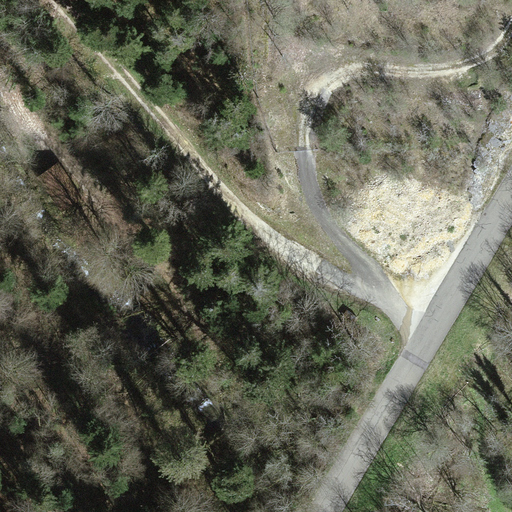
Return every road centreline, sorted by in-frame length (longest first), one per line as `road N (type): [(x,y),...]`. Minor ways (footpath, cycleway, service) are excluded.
road 1 (track): [(51,0),(234,209),(425,333)]
road 2 (unclassified): [(511,191),(324,511)]
road 3 (track): [(0,80),(30,132),(88,185)]
